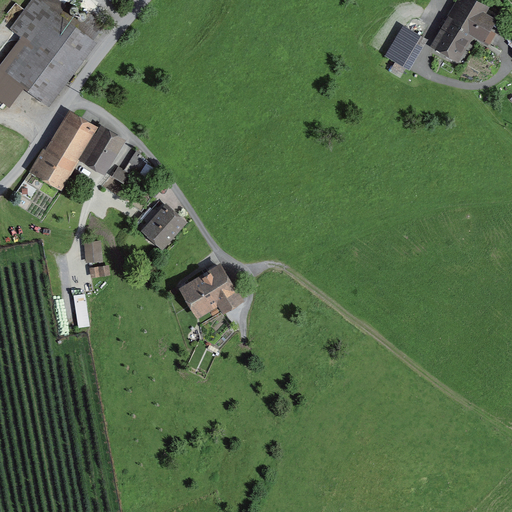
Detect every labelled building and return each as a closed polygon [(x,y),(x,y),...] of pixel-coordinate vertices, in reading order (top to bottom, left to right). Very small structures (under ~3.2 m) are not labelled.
[(21,43),(0,70),(0,71),(45,106),(92,45),(55,17),(62,8),(51,0),(33,0),(8,32),(21,43)] [(471,0),(456,0),(427,47),(452,62),(469,36),(480,43),(492,24),(480,16),(485,8),(471,0)] [(400,28),(384,55),(403,66),(419,39),(400,28)] [(76,162),(96,130),(68,112),(27,174),(56,193),(76,162)] [(96,130),(76,162),(97,175),(117,144),(96,130)] [(164,206),(140,231),(160,250),(184,225),(164,206)] [(102,262),(100,241),(84,242),(85,264),(102,262)] [(92,276),(111,274),(110,263),(90,265),(92,276)] [(218,265),(176,289),(193,318),(215,305),(221,315),(241,304),(218,265)] [(78,327),(90,326),(87,294),(75,295),(78,327)]
